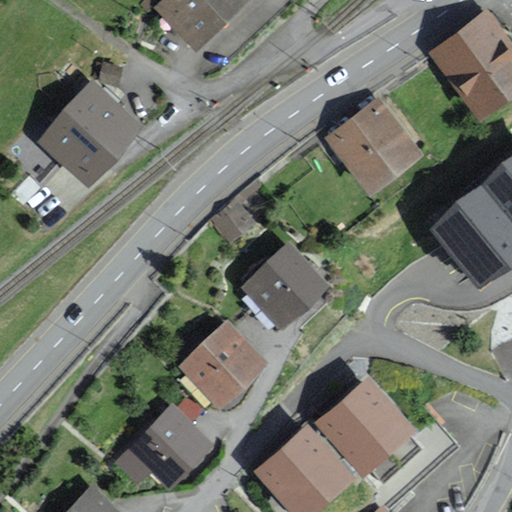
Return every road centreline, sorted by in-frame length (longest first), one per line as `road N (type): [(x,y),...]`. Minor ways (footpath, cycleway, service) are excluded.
road 1 (secondary): [(0,406),(192,196),(430,18)]
road 2 (residential): [(191,511),(353,345),(386,341),(511,393)]
road 3 (residential): [(319,0),(272,48),(295,56),(400,6),(430,18)]
